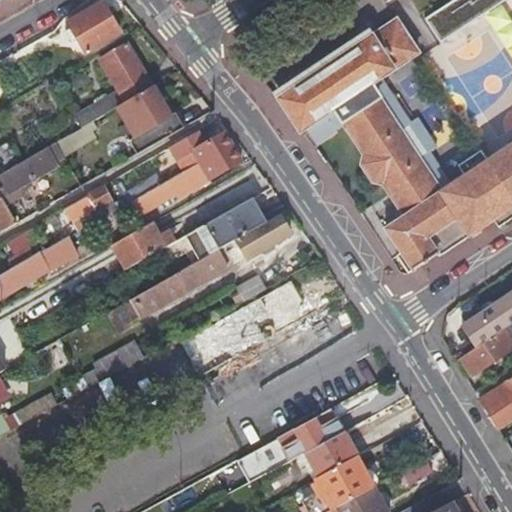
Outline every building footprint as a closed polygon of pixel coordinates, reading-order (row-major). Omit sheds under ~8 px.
[(511,0),(379,0),(382,4),(388,0),(511,0),(511,145),(487,162),(479,151),(456,167),(463,177),(440,193),(391,118),(369,86),(416,54),(394,21),(276,99),(277,102),(298,134),(304,129),(317,147),(337,133),(335,132),(343,126),(362,155),(360,167),(372,183),(381,185),(402,218),(384,230),(398,253),(394,256),(407,275),(436,256),(425,240),(455,221),(469,240),(469,237),(511,208),(511,0)] [(453,0),(424,19),(439,43),(483,15),(500,4),(506,0),(453,0)] [(92,9),(88,5),(64,18),(82,52),(117,33),(101,4),(92,9)] [(511,21),(500,4),(483,15),(511,59),(511,21)] [(123,104),(150,88),(125,44),(97,60),(117,93),(123,104)] [(168,116),(152,87),(150,88),(123,104),(114,109),(131,140),(125,142),(133,157),(182,129),(172,114),(168,116)] [(91,122),(114,109),(123,104),(117,93),(83,112),(90,123),(91,122)] [(80,129),(90,123),(83,112),(73,117),(80,129)] [(95,129),(91,122),(90,123),(80,129),(74,132),(80,144),(92,137),(90,133),(95,129)] [(54,144),(60,155),(80,144),(74,132),(54,144)] [(204,143),(196,132),(168,148),(175,160),(190,151),(197,164),(208,181),(239,162),(222,132),(204,143)] [(54,165),(63,160),(60,155),(54,144),(46,149),(54,165)] [(46,149),(0,175),(0,190),(4,197),(9,205),(27,194),(23,186),(56,167),(54,165),(46,149)] [(177,199),(208,181),(197,164),(150,192),(158,204),(174,194),(177,199)] [(94,223),(118,210),(104,188),(65,211),(72,223),(88,214),(94,223)] [(0,199),(0,232),(14,224),(0,200),(0,199)] [(243,204),(216,219),(206,224),(220,249),(257,228),(243,204)] [(257,228),(220,249),(207,256),(177,273),(128,301),(106,313),(120,335),(132,328),(129,322),(225,267),(224,264),(240,254),(247,259),(288,235),(278,216),(257,228)] [(163,249),(149,224),(111,246),(125,271),(163,249)] [(43,250),(54,271),(90,253),(79,232),(43,250)] [(169,258),(177,273),(207,256),(198,241),(169,258)] [(32,259),(0,276),(0,296),(23,284),(21,280),(38,270),(32,259)] [(245,301),(268,288),(259,275),(238,289),(245,301)] [(474,347),(511,322),(511,292),(461,326),(474,347)] [(511,322),(474,347),(458,358),(470,378),(511,350),(511,322)] [(511,375),(477,399),(497,430),(511,419),(511,375)] [(333,421),(327,412),(292,431),(298,440),(287,448),(283,450),(290,462),(303,455),(342,434),(343,433),(335,420),(333,421)] [(0,434),(11,429),(4,417),(0,418),(0,434)] [(298,440),(292,431),(280,438),(287,448),(298,440)] [(317,478),(355,458),(342,434),(303,455),(317,478)] [(441,468),(434,454),(413,466),(421,480),(441,468)] [(334,509),(372,488),(372,484),(368,475),(365,475),(355,458),(317,478),(313,481),(329,511),(334,509)] [(385,511),(372,488),(334,509),(336,511),(385,511)]
